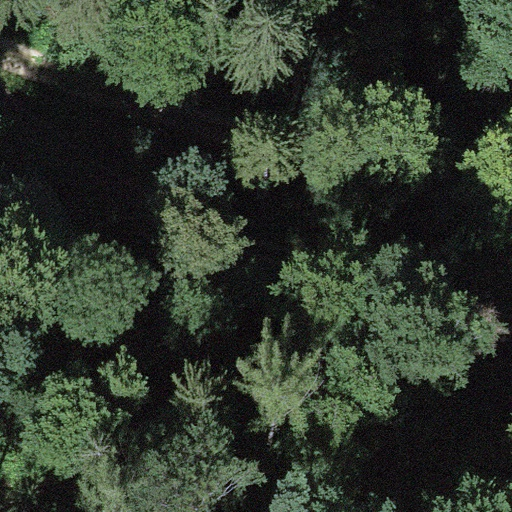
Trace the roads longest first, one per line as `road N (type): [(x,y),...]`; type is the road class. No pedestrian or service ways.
road 1 (track): [(0,78),(110,164),(250,246),(511,334)]
road 2 (track): [(511,147),(468,166),(235,131),(0,50)]
